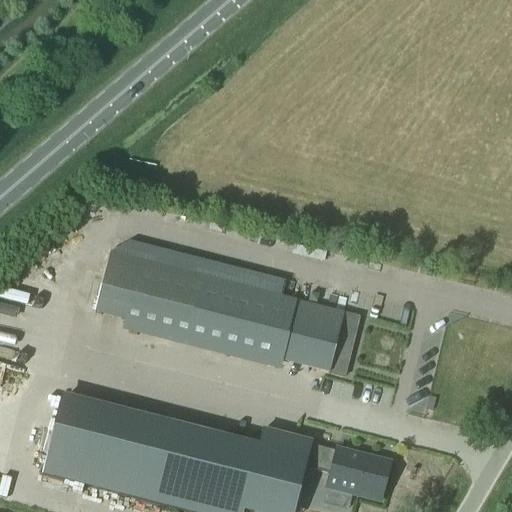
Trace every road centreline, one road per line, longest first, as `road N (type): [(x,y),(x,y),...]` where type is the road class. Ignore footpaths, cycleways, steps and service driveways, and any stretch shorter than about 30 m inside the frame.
road 1 (unknown): [(500,461),(76,343),(65,317),(69,278),(95,240)]
road 2 (primary): [(0,198),(230,0)]
